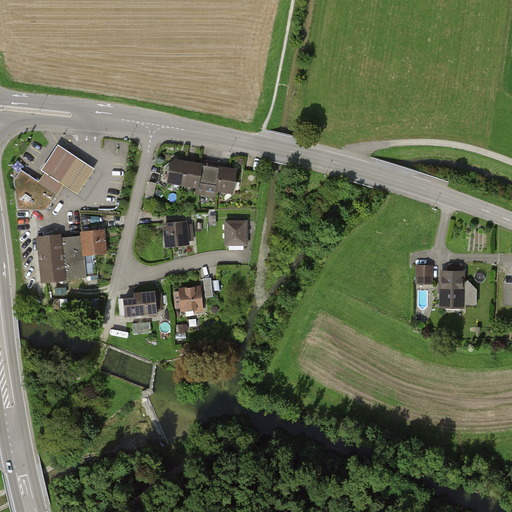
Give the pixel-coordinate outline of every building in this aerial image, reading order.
[(45,183),(27,171),(20,181),(25,208),(54,209),(72,184),(86,194),(102,170),(66,146),(51,167),(49,170),(52,173),(45,183)] [(185,188),(188,164),(168,161),(164,185),(185,188)] [(205,191),(208,167),(188,164),(185,188),(205,191)] [(225,194),(228,170),(208,167),(205,191),(225,194)] [(245,197),(248,173),(228,170),(225,194),(245,197)] [(160,186),(148,183),(145,200),(157,203),(160,186)] [(251,221),(227,222),(228,249),(252,248),(251,221)] [(196,223),(171,225),(173,250),(198,247),(196,223)] [(88,233),(88,238),(90,256),(116,253),(114,231),(88,233)] [(88,238),(69,239),(69,236),(43,238),(48,289),(68,288),(74,287),(73,281),(92,280),(90,256),(88,238)] [(438,268),(421,268),(421,287),(438,287),(438,268)] [(472,272),(445,274),(446,310),(475,308),(483,296),(472,283),(472,272)] [(208,288),(180,291),(182,313),(210,311),(208,288)] [(145,298),(134,299),(136,320),(167,318),(164,292),(145,294),(145,298)] [(135,323),(135,332),(153,332),(152,322),(135,323)]
